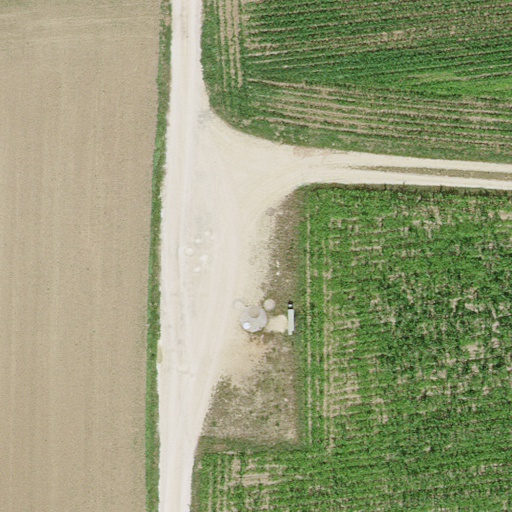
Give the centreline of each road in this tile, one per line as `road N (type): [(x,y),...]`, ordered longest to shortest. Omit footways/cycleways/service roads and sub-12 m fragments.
road 1 (track): [(178,0),(174,511)]
road 2 (track): [(178,148),(511,176)]
